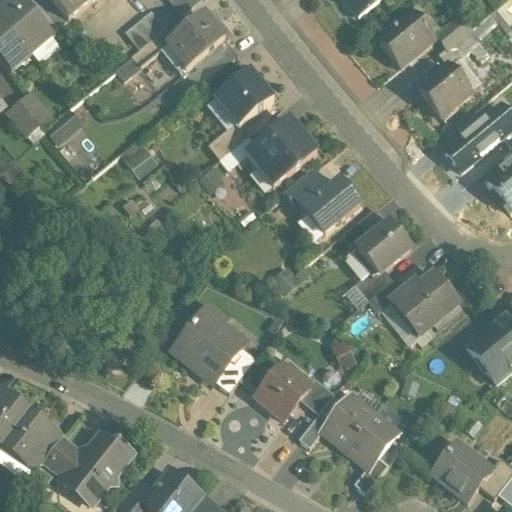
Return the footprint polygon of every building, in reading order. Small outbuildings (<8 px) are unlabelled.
[(58,33),(31,0),(23,0),(19,4),(49,40),(58,33)] [(68,25),(46,0),(31,0),(58,33),(68,25)] [(97,0),(46,0),(68,25),(97,0)] [(197,0),(164,0),(183,22),(203,5),(197,0)] [(340,0),(357,21),(382,0),(381,0),(380,1),(379,0),(340,0)] [(49,40),(19,4),(0,19),(0,24),(31,62),(53,45),(49,40)] [(166,35),(151,18),(125,39),(139,56),(166,35)] [(412,19),(394,33),(393,31),(377,44),(400,72),(434,45),(412,19)] [(178,42),(166,51),(187,77),(224,47),(203,21),(178,42)] [(458,23),(436,41),(446,53),(468,35),(458,23)] [(31,62),(0,24),(0,68),(10,80),(31,62)] [(468,35),(446,53),(438,61),(446,70),(467,55),(478,68),(488,59),(468,35)] [(164,55),(155,44),(132,63),(141,74),(164,55)] [(468,97),(446,70),(417,94),(439,121),(468,97)] [(248,79),(213,106),(233,130),(238,136),(273,108),(248,79)] [(53,123),(33,99),(5,121),(25,146),(53,123)] [(502,140),(511,132),(511,128),(498,112),(445,156),(461,175),(502,140)] [(74,115),(47,137),(57,149),(84,128),(74,115)] [(254,153),(243,161),(244,163),(271,196),(316,160),(288,125),(254,153)] [(233,130),(207,152),(219,166),(245,145),(238,136),(233,130)] [(511,132),(502,140),(510,150),(511,149),(511,132)] [(245,145),(219,166),(227,177),(244,163),(243,161),(254,153),(247,144),(245,145)] [(143,153),(126,167),(138,182),(156,168),(143,153)] [(511,166),(487,187),(510,217),(511,215),(511,166)] [(221,189),(211,177),(200,186),(209,198),(221,189)] [(311,179),(283,202),(292,213),(296,209),(295,208),(299,205),(319,189),(311,179)] [(359,213),(338,187),(326,197),(319,189),(299,205),(295,208),(296,209),(299,213),(324,243),(359,213)] [(368,237),(385,221),(375,212),(359,228),(368,237)] [(388,228),(353,257),(370,277),(375,283),(382,276),(409,254),(388,228)] [(370,277),(353,257),(344,265),(360,285),(370,277)] [(360,285),(352,291),(366,308),(392,287),(382,276),(375,283),(370,277),(360,285)] [(432,281),(418,292),(414,287),(401,298),(386,310),(388,312),(392,308),(417,338),(434,324),(438,329),(458,312),(432,281)] [(392,287),(366,308),(377,321),(388,312),(386,310),(401,298),(392,287)] [(208,313),(173,358),(213,389),(214,387),(238,357),(216,340),(226,327),(208,313)] [(511,320),(507,325),(509,328),(496,339),(490,333),(465,353),(497,389),(511,375),(511,320)] [(238,357),(214,387),(229,399),(255,365),(242,353),(238,357)] [(292,389),(277,377),(255,404),(282,426),(298,406),(309,393),(308,392),(297,383),(292,389)] [(334,401),(313,385),(308,392),(309,393),(298,406),(317,422),(320,418),(334,401)] [(28,417),(4,397),(2,399),(0,401),(0,449),(2,451),(28,417)] [(330,426),(320,439),(321,439),(344,457),(374,420),(350,401),(330,426)] [(28,417),(2,451),(26,469),(51,438),(52,436),(28,417)] [(317,422),(298,446),(309,455),(321,439),(320,439),(330,426),(320,418),(317,422)] [(374,420),(344,457),(366,474),(368,476),(378,464),(397,439),(374,420)] [(51,438),(26,469),(36,477),(43,466),(61,446),(51,438)] [(461,451),(449,441),(438,455),(445,461),(447,459),(452,463),(461,451)] [(99,445),(86,461),(83,463),(67,485),(63,490),(65,491),(90,511),(105,492),(114,490),(113,482),(129,462),(119,454),(112,455),(99,445)] [(83,463),(61,446),(43,466),(67,485),(83,463)] [(490,474),(461,451),(452,463),(447,459),(445,461),(432,478),(466,506),(479,491),(491,475),(490,474)] [(511,478),(511,470),(500,461),(490,474),(491,475),(479,491),(493,502),(511,478)] [(368,476),(366,474),(353,491),(365,500),(388,472),(378,464),(368,476)] [(201,503),(168,477),(152,498),(142,510),(143,511),(144,511),(194,511),(201,503)] [(511,511),(511,481),(511,482),(497,501),(511,511)] [(138,487),(117,511),(142,511),(143,511),(142,510),(152,498),(138,487)] [(218,511),(203,500),(201,503),(194,511),(218,511)]
